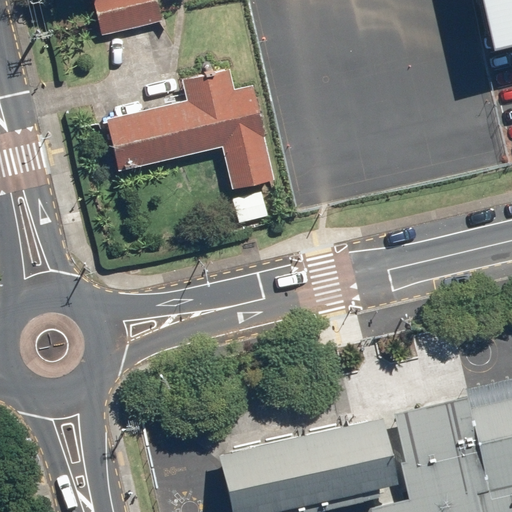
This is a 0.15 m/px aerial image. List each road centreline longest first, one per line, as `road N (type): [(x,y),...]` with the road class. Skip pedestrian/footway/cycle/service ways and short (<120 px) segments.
road 1 (residential): [(229,307),(511,242)]
road 2 (tertiary): [(10,162),(77,292)]
road 3 (tertiary): [(9,305),(10,162)]
road 4 (tertiary): [(101,375),(100,511)]
road 5 (residential): [(229,307),(108,356)]
road 6 (residential): [(104,318),(229,307)]
road 7 (tertiary): [(77,511),(34,399)]
